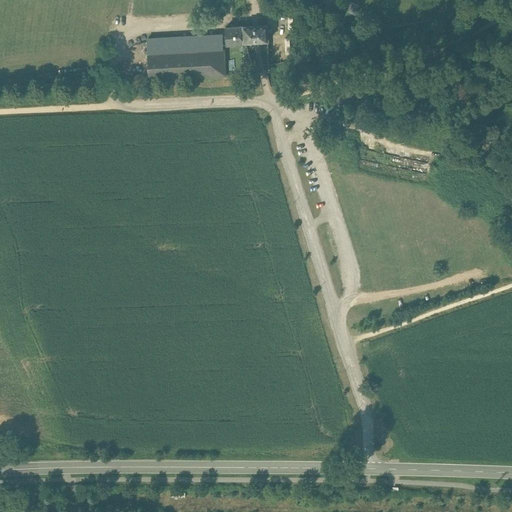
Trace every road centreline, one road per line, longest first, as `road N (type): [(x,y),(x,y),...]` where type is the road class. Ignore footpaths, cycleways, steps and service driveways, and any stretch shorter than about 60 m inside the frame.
road 1 (tertiary): [(0,470),(511,471)]
road 2 (track): [(368,468),(360,392),(268,101)]
road 3 (track): [(268,101),(511,179)]
road 4 (unknown): [(344,341),(511,287)]
